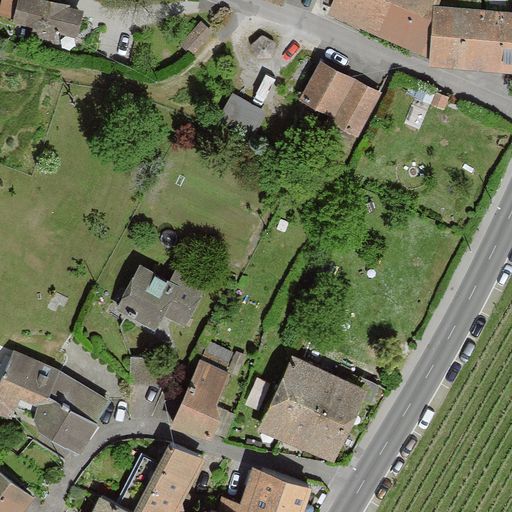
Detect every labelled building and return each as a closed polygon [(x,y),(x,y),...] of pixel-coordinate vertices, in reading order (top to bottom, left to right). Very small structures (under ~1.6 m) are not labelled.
[(341,0),(340,2),(407,33),(407,36),(423,39),(423,31),(436,33),(437,8),(437,0),(341,0)] [(437,0),(437,8),(477,12),(478,0),(437,0)] [(77,33),(81,14),(24,1),(20,20),(37,24),(35,35),(54,39),(56,28),(77,33)] [(511,14),(477,12),(437,8),(436,33),(434,54),(511,59),(511,14)] [(213,30),(202,20),(182,43),(193,52),(213,30)] [(424,54),(434,54),(436,33),(423,31),(423,39),(424,54)] [(332,113),(351,77),(324,64),(305,98),(332,113)] [(380,93),(351,77),(332,113),(326,125),(339,131),(341,125),(359,134),(380,93)] [(267,109),(232,90),(218,116),(253,135),(267,109)] [(186,321),(205,285),(177,271),(171,283),(141,267),(120,306),(155,324),(164,309),(186,321)] [(77,447),(109,401),(56,369),(14,352),(0,385),(0,413),(12,416),(18,405),(37,414),(36,418),(40,426),(77,447)] [(201,361),(224,371),(228,363),(206,352),(201,361)] [(157,357),(131,356),(130,382),(144,382),(156,383),(157,357)] [(262,422),(335,449),(359,396),(362,389),(358,387),(292,357),(262,422)] [(207,409),(224,371),(201,361),(174,423),(211,434),(219,415),(207,409)] [(362,377),(358,387),(362,389),(359,396),(372,401),(379,385),(362,377)] [(183,511),(179,497),(198,453),(173,442),(161,464),(165,467),(156,485),(141,511),(183,511)] [(165,467),(161,464),(145,457),(136,474),(156,485),(165,467)] [(299,511),(310,483),(263,467),(248,511),(299,511)] [(0,511),(11,511),(27,493),(0,472),(0,511)] [(220,511),(224,511),(237,511),(240,501),(223,496),(220,511)] [(134,511),(109,499),(102,511),(134,511)]
